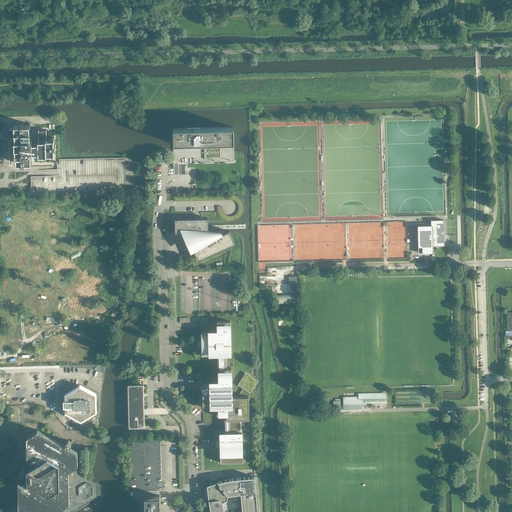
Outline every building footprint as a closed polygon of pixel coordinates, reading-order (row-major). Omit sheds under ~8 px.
[(14,145),(15,147),(15,148),(16,148),(16,155),(15,155),(16,155),(17,163),(16,163),(22,163),(22,164),(25,164),(25,163),(32,163),(32,162),(31,162),(31,155),(32,155),(32,151),(39,151),(39,158),(40,158),(47,158),(47,153),(54,153),(55,153),(54,147),(55,147),(56,147),(56,144),(55,144),(54,144),(54,137),(54,138),(47,138),(46,130),(39,130),(38,130),(38,136),(34,136),(32,136),(32,132),(24,132),(24,125),(29,125),(30,125),(30,124),(24,125),(24,124),(24,123),(21,123),(21,124),(21,125),(14,125),(15,132),(14,132),(14,133),(15,133),(15,140),(10,140),(11,140),(12,143),(12,144),(12,145),(13,146),(14,145)] [(233,127),(180,128),(173,129),(173,144),(174,164),(178,164),(234,163),(234,142),(233,127)] [(208,218),(180,219),(175,219),(175,233),(190,232),(196,246),(192,248),(198,260),(235,244),(229,231),(226,233),(225,231),(208,231),(208,218)] [(419,228),(419,249),(419,251),(420,251),(420,252),(431,252),(431,251),(432,251),(432,246),(431,246),(431,245),(432,244),(433,244),(433,245),(443,245),(443,244),(444,244),(444,221),(443,221),(443,220),(432,220),(432,221),(431,221),(431,226),(432,225),(432,226),(431,228),(430,228),(430,227),(419,227),(419,228)] [(289,286),(297,285),(297,276),(288,276),(289,286)] [(114,287),(122,287),(122,279),(114,279),(114,287)] [(278,304),(298,303),(298,294),(278,295),(278,304)] [(226,368),(226,359),(225,355),(231,354),(230,321),(208,322),(208,317),(201,317),(201,332),(201,340),(201,349),(202,355),(218,355),(218,368),(218,383),(202,383),(203,405),(219,405),(219,406),(218,406),(218,418),(225,418),(225,433),(220,433),(220,463),(243,462),(242,432),(241,419),(249,419),(248,396),(240,397),(246,388),(250,391),(256,381),(252,378),(246,374),(240,384),(244,387),(242,390),(238,397),(232,397),(232,368),(226,368)] [(138,385),(128,385),(129,427),(139,427),(144,427),(144,413),(145,413),(145,412),(145,411),(144,411),(143,385),(138,385)] [(66,407),(66,412),(81,420),(96,412),(95,394),(80,386),(65,395),(66,400),(67,401),(67,406),(66,407)] [(359,399),(343,399),(344,409),(359,408),(359,403),(383,402),(383,393),(358,394),(359,399)] [(71,511),(97,496),(97,483),(78,473),(78,463),(77,452),(69,447),(69,446),(71,445),(71,442),(68,440),(66,442),(66,445),(65,445),(38,430),(26,437),(27,465),(24,464),(22,466),(22,469),(25,471),(18,475),(19,511),(53,511),(58,509),(63,511),(71,511)] [(257,511),(254,477),(238,478),(234,478),(230,479),(226,480),(222,481),(218,482),(212,483),(207,485),(209,499),(209,501),(210,505),(210,509),(210,511),(257,511)] [(144,505),(145,506),(145,509),(144,511),(159,511),(160,511),(160,509),(160,508),(160,506),(160,505),(159,502),(160,502),(160,501),(159,501),(159,498),(160,498),(160,496),(159,496),(156,496),(153,496),(151,496),(148,496),(145,496),(144,496),(144,499),(145,499),(145,501),(144,501),(144,502),(145,502),(145,505),(144,505)]
